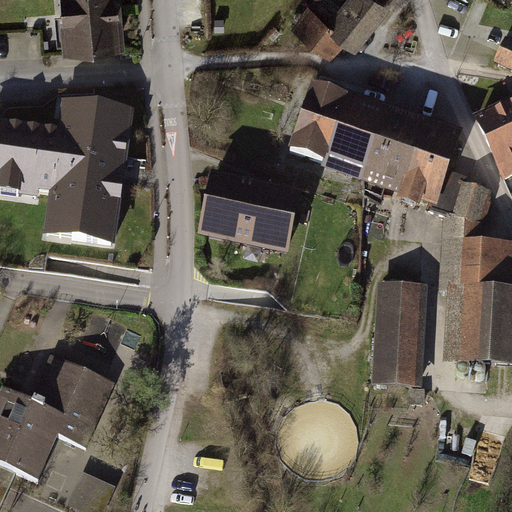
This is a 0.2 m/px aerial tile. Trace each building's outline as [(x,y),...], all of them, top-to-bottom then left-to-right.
[(119,0),(57,0),(62,50),(124,45),(119,0)] [(347,0),(330,21),(346,35),(360,47),(395,6),(390,1),(390,0),(347,0)] [(346,35),(330,21),(311,5),(294,24),(331,55),(346,35)] [(511,71),(511,41),(507,39),(495,63),(511,71)] [(389,112),(309,84),(298,116),(286,152),(321,164),(319,170),(364,185),(389,112)] [(59,133),(0,124),(0,198),(47,205),(42,241),(114,250),(124,174),(132,112),(63,103),(59,133)] [(511,116),(506,104),(472,120),(501,183),(511,178),(511,116)] [(461,135),(389,112),(364,185),(399,196),(397,202),(419,210),(421,204),(432,208),(436,209),(448,173),(461,135)] [(462,186),(466,187),(468,180),(448,173),(436,209),(432,208),(430,212),(448,218),(451,219),(462,186)] [(300,194),(211,176),(198,239),(287,257),(300,194)] [(462,186),(451,219),(448,218),(439,292),(448,293),(442,365),(511,369),(511,289),(511,290),(511,285),(511,244),(481,242),(483,226),(492,194),(466,187),(462,186)] [(427,289),(379,286),(373,387),(422,389),(427,289)] [(117,387),(56,362),(41,400),(37,408),(0,392),(0,466),(40,483),(59,437),(92,450),(117,387)] [(106,511),(115,489),(83,476),(71,507),(83,511),(106,511)]
